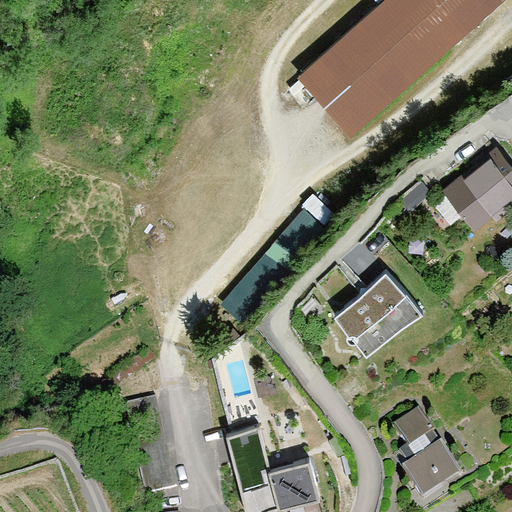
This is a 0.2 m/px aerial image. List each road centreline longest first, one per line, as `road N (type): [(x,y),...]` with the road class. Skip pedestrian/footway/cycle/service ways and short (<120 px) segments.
road 1 (residential): [(365,511),(372,493),(365,439),(281,332),(278,315),(435,154),(508,113)]
road 2 (track): [(177,342),(305,174),(431,97),(511,24)]
road 3 (track): [(159,222),(183,441),(226,511)]
road 4 (track): [(335,0),(191,136),(159,222)]
road 5 (unclassified): [(0,451),(33,439),(69,449),(108,511)]
